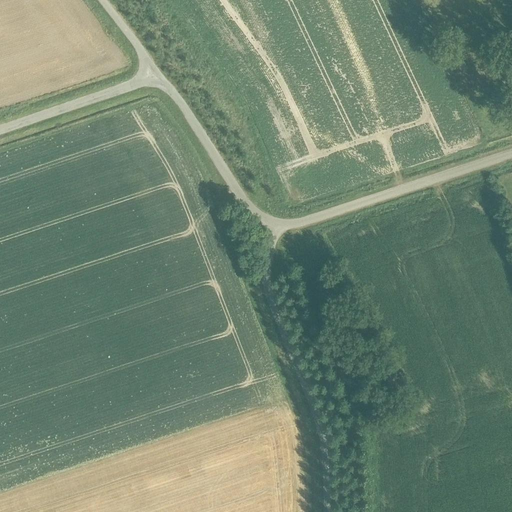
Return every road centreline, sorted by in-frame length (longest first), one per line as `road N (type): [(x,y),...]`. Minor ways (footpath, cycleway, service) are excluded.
road 1 (unclassified): [(326,511),(320,430),(266,289),(275,229)]
road 2 (unclassified): [(275,229),(511,157)]
road 3 (unclassified): [(275,229),(241,196),(155,75)]
road 4 (unclassified): [(0,127),(155,75)]
